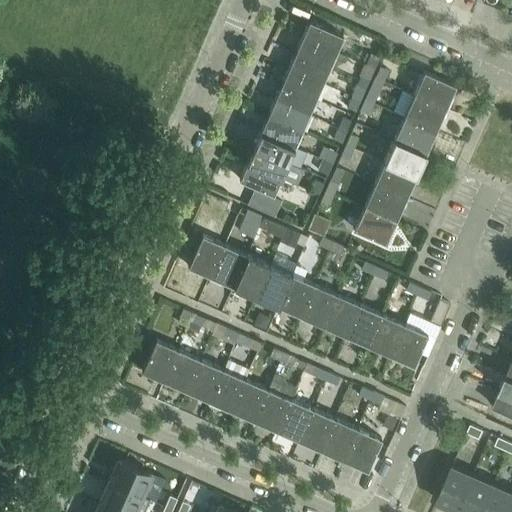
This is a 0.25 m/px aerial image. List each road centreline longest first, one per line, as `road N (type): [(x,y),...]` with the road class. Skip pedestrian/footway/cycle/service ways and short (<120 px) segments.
road 1 (residential): [(71,397),(245,0)]
road 2 (residential): [(376,511),(467,302),(456,266),(485,196)]
road 3 (residential): [(333,511),(71,397)]
road 4 (residential): [(359,0),(511,66)]
road 5 (residential): [(20,511),(71,397)]
